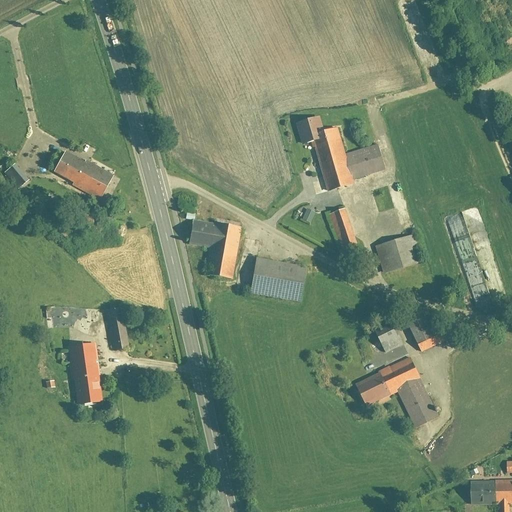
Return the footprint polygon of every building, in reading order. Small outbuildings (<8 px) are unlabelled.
[(301,147),(313,144),(327,193),(353,185),(351,178),(384,168),(378,147),(343,157),(336,133),(324,136),(319,120),(295,127),(301,147)] [(69,149),(54,174),(99,201),(114,175),(69,149)] [(375,196),(380,212),(392,208),(386,192),(375,196)] [(298,221),(309,225),(313,213),(303,209),(298,221)] [(329,216),(343,261),(357,257),(344,212),(329,216)] [(207,247),(202,276),(233,282),(243,230),(194,221),(190,244),(207,247)] [(374,249),(383,277),(423,264),(415,237),(374,249)] [(258,261),(251,295),(302,305),(308,271),(258,261)] [(109,311),(115,351),(130,349),(124,309),(109,311)] [(415,339),(421,354),(460,338),(454,323),(442,327),(438,318),(422,313),(408,320),(417,338),(415,339)] [(375,329),(385,353),(404,346),(395,322),(375,329)] [(69,349),(77,405),(101,402),(93,346),(69,349)] [(414,429),(439,417),(412,358),(355,385),(366,409),(397,394),(414,429)] [(46,383),(46,391),(55,392),(55,383),(46,383)] [(511,511),(511,507),(511,479),(470,480),(470,507),(500,507),(500,511),(511,511)]
